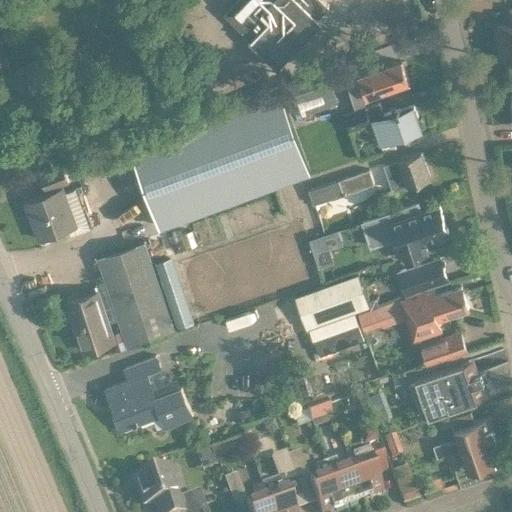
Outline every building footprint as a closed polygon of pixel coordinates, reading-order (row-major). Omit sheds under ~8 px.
[(247,38),(276,66),(320,20),(316,16),(327,4),(323,0),(234,0),(224,11),(250,36),(247,38)] [(511,54),(511,6),(509,7),(510,23),(496,23),(497,55),(511,54)] [(354,77),(346,86),(353,107),(368,102),(365,95),(408,80),(404,71),(400,59),(358,74),(358,76),(354,77)] [(15,104),(45,89),(31,60),(1,75),(15,104)] [(281,83),(279,84),(288,110),(290,110),(296,108),(298,114),(299,113),(335,101),(333,95),(323,69),(281,83)] [(278,86),(127,141),(129,145),(158,224),(308,169),(278,86)] [(353,107),(344,110),(349,125),(364,120),(377,129),(380,140),(382,146),(393,142),(391,136),(404,131),(403,128),(419,123),(412,102),(398,107),(398,106),(382,113),(377,99),(368,102),(353,107)] [(383,163),(392,188),(429,175),(420,149),(398,156),(398,158),(383,163)] [(68,179),(62,164),(39,172),(45,187),(68,179)] [(373,181),(368,166),(306,186),(311,202),(313,201),(317,216),(328,212),(323,197),(373,181)] [(63,190),(61,185),(24,199),(38,237),(68,226),(70,232),(89,225),(74,187),(63,190)] [(417,202),(416,201),(361,219),(370,244),(396,235),(403,257),(426,249),(422,238),(447,230),(438,203),(417,210),(414,203),(417,202)] [(143,238),(97,253),(127,344),(173,329),(143,238)] [(192,320),(171,254),(154,260),(176,326),(192,320)] [(397,269),(405,292),(447,278),(439,255),(397,269)] [(294,292),(306,325),(368,304),(357,271),(294,292)] [(426,288),(409,293),(410,296),(400,299),(413,336),(438,327),(435,317),(467,306),(460,285),(429,295),(426,288)] [(66,299),(80,342),(111,332),(106,319),(114,317),(111,307),(103,310),(97,289),(66,299)] [(374,294),(366,297),(368,304),(369,305),(377,303),(374,294)] [(404,315),(398,298),(356,311),(362,327),(380,321),(381,323),(404,315)] [(363,335),(357,319),(314,335),(319,351),(363,335)] [(465,349),(458,330),(435,338),(437,341),(422,346),(427,361),(465,349)] [(128,377),(105,386),(121,427),(160,411),(165,424),(192,413),(180,383),(156,393),(146,368),(159,364),(155,353),(124,365),(128,377)] [(414,376),(428,414),(484,395),(479,380),(487,377),(484,366),(476,369),(471,356),(414,376)] [(287,367),(300,406),(310,402),(296,364),(287,367)] [(388,377),(393,390),(405,386),(401,373),(388,377)] [(330,416),(325,401),(304,409),(309,423),(330,416)] [(245,410),(240,409),(235,412),(234,417),(237,422),(243,423),(247,420),(248,414),(245,410)] [(449,416),(457,437),(446,441),(445,438),(432,442),(436,455),(449,450),(449,451),(494,435),(487,414),(473,419),(469,409),(449,416)] [(365,449),(376,445),(373,434),(361,439),(365,449)] [(494,435),(449,451),(456,472),(460,483),(487,474),(483,463),(501,456),(498,448),(502,445),(499,438),(495,437),(494,435)] [(383,441),(389,459),(399,456),(393,437),(383,441)] [(196,456),(211,451),(208,443),(193,449),(196,456)] [(345,459),(349,467),(361,501),(382,493),(375,475),(386,471),(377,447),(366,451),(345,459)] [(298,452),(286,456),(294,480),(307,475),(298,452)] [(270,482),(261,485),(270,511),(293,511),(293,510),(284,484),(294,480),(286,456),(285,453),(271,458),(269,462),(276,480),(270,482)] [(340,508),(361,501),(349,467),(339,471),(335,458),(324,462),(340,508)] [(318,478),(307,482),(318,511),(330,511),(340,508),(324,462),(314,466),(318,478)] [(152,503),(154,511),(187,511),(204,506),(198,490),(176,497),(166,466),(133,478),(143,507),(152,503)] [(235,475),(223,480),(229,497),(231,503),(244,499),(235,475)] [(246,504),(244,505),(246,511),(270,511),(261,485),(250,490),(254,501),(246,504)] [(398,494),(402,504),(417,499),(414,489),(398,494)]
